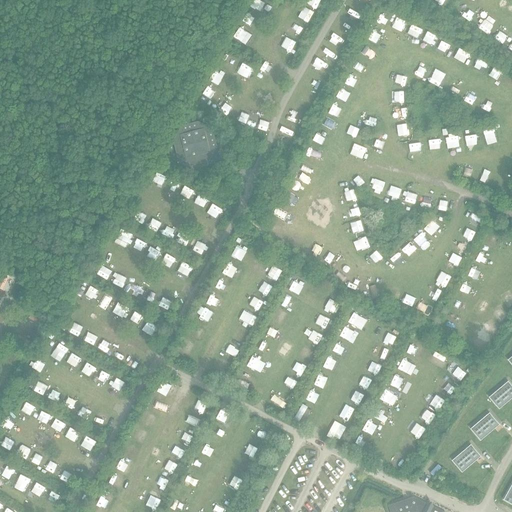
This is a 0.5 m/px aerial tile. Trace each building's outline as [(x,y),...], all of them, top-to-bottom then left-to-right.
[(213,130),(198,121),(182,125),(173,140),(178,157),(192,165),(208,161),(217,147),(213,130)] [(511,385),(508,381),(489,397),(499,409),(497,406),(511,394),(511,385)] [(499,425),(489,413),(470,429),(480,441),(481,440),(479,438),(497,423),(499,425)] [(481,456),(471,444),(452,460),(462,472),(460,470),(478,454),(480,457),(481,456)] [(504,499),(503,500),(511,504),(511,490),(506,501),(504,499)] [(422,511),(427,504),(413,498),(389,506),(391,511),(422,511)]
